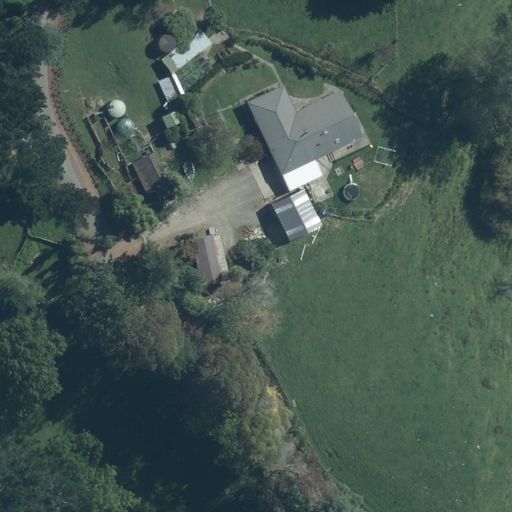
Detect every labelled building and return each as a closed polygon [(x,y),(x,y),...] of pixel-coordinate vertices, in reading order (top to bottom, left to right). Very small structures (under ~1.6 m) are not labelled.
[(197,31),(160,61),(170,73),(208,44),(197,31)] [(172,77),(157,83),(166,109),(181,104),(172,77)] [(278,84),(242,101),(286,192),(319,176),(313,162),(330,154),(334,162),(370,144),(352,109),(348,111),(337,89),(291,111),(278,84)] [(62,85),(46,93),(63,128),(79,121),(62,85)] [(218,235),(193,239),(200,282),(226,278),(218,235)]
